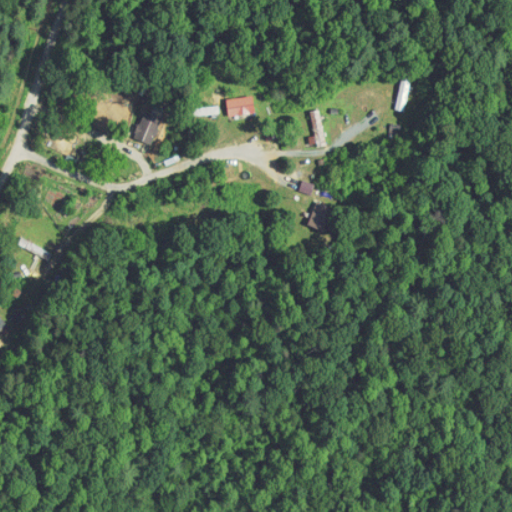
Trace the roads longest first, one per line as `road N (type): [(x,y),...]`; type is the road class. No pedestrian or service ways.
road 1 (residential): [(19,150),(113,190),(241,151),(266,155)]
road 2 (residential): [(19,150),(66,0)]
